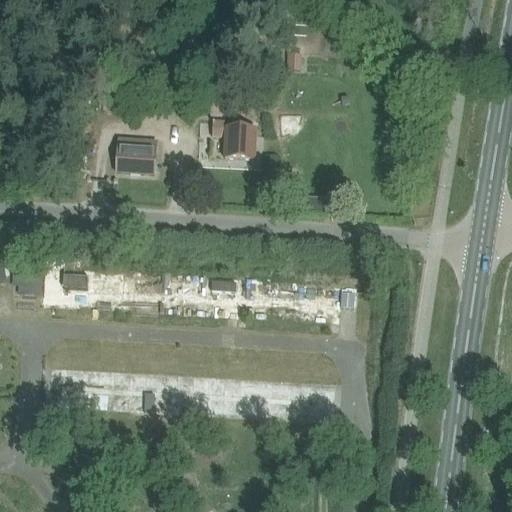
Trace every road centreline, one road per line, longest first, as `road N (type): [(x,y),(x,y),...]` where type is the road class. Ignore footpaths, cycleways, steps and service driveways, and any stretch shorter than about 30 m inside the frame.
road 1 (unclassified): [(0,208),(482,245)]
road 2 (secondary): [(482,245),(450,511)]
road 3 (secondary): [(511,56),(482,245)]
